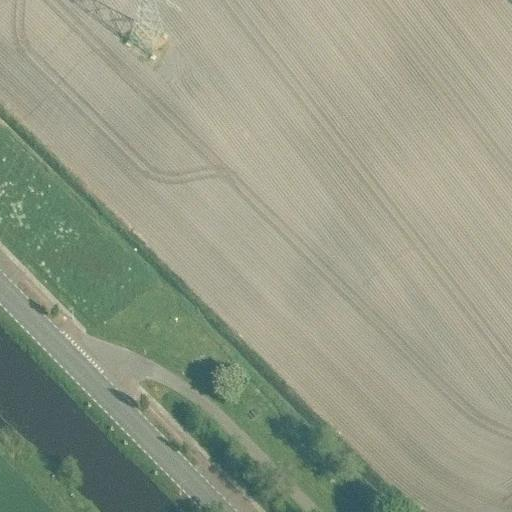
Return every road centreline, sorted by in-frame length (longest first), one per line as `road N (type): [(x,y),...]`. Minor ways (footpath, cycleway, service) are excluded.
road 1 (unclassified): [(73,367),(95,358),(181,387),(311,511)]
road 2 (secondary): [(216,511),(73,367)]
